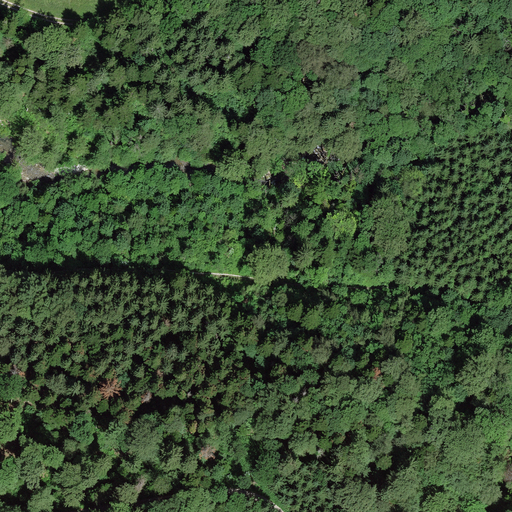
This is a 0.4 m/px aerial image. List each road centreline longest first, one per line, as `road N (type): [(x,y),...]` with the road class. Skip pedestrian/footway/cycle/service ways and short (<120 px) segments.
road 1 (track): [(0,273),(145,271),(426,288),(467,301)]
road 2 (track): [(164,0),(77,24),(0,1)]
